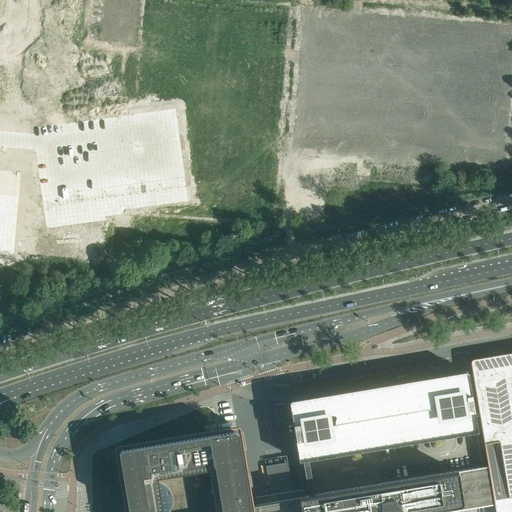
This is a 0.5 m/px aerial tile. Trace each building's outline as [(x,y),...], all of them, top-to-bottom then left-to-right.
[(106,39),(134,40),(135,0),(95,0),(95,12),(107,12),(106,39)] [(373,177),(424,180),(425,171),(435,172),(436,161),(364,157),(363,166),(373,167),(373,177)] [(163,216),(117,213),(114,258),(134,260),(136,233),(162,235),(163,216)] [(471,369),(480,424),(487,466),(493,504),(494,504),(495,511),(511,511),(511,351),(498,354),(489,356),(473,358),(472,359),(471,359),(471,360),(470,361),(470,362),(470,363),(471,369)] [(446,371),(288,397),(297,454),(476,426),(466,368),(456,370),(446,371)] [(254,511),(253,505),(240,428),(240,427),(239,427),(239,426),(238,426),(237,425),(236,425),(231,426),(218,429),(217,429),(168,437),(165,437),(118,445),(117,445),(116,446),(115,446),(115,447),(115,448),(114,449),(115,451),(118,473),(124,511),(254,511)] [(487,505),(488,505),(481,467),(477,467),(477,468),(473,468),(453,471),(453,472),(451,472),(446,473),(443,473),(439,474),(437,474),(423,476),(423,477),(421,477),(407,479),(408,479),(405,480),(405,479),(376,484),(376,485),(374,485),(360,487),(358,487),(341,490),(267,502),(253,505),(254,511),(442,511),(447,511),(448,511),(462,509),(463,509),(477,506),(479,506),(487,505)]
